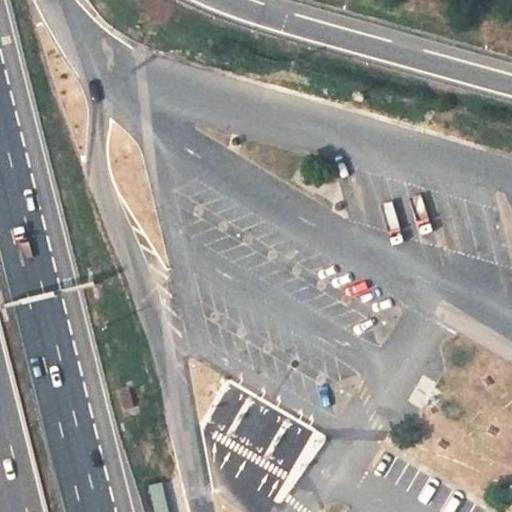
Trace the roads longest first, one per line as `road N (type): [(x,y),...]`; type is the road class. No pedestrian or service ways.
road 1 (trunk): [(206,511),(143,288),(100,184),(93,73),(54,0)]
road 2 (trunk): [(101,511),(0,114)]
road 3 (trunk): [(511,84),(231,0)]
